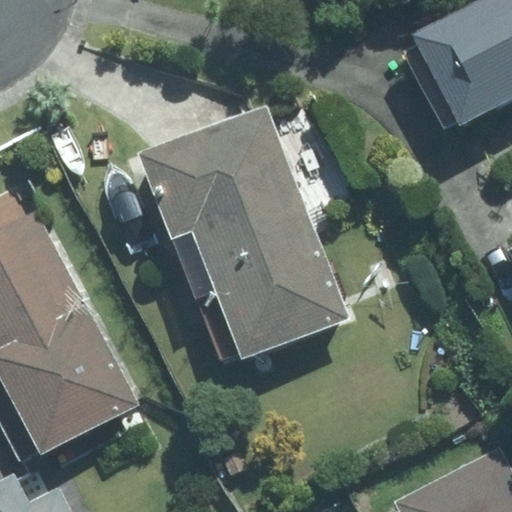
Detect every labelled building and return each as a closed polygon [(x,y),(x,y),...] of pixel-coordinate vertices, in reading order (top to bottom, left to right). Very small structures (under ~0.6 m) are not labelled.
[(511,0),(496,0),(432,34),(436,45),(421,53),(460,128),(477,120),(480,127),(511,110),(511,0)] [(269,106),(149,153),(231,362),(251,354),(253,361),(354,321),(269,106)] [(40,215),(0,236),(0,418),(25,465),(45,453),(51,464),(146,414),(40,215)] [(405,503),(410,511),(511,511),(511,459),(505,447),(405,503)] [(74,511),(64,489),(34,504),(20,475),(0,485),(0,511),(74,511)]
